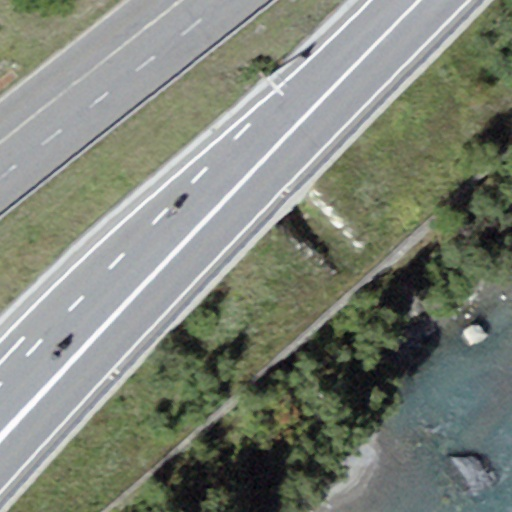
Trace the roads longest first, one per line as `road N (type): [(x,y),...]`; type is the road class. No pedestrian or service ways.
road 1 (primary): [(417,0),(0,439)]
road 2 (tertiary): [(0,155),(201,0)]
